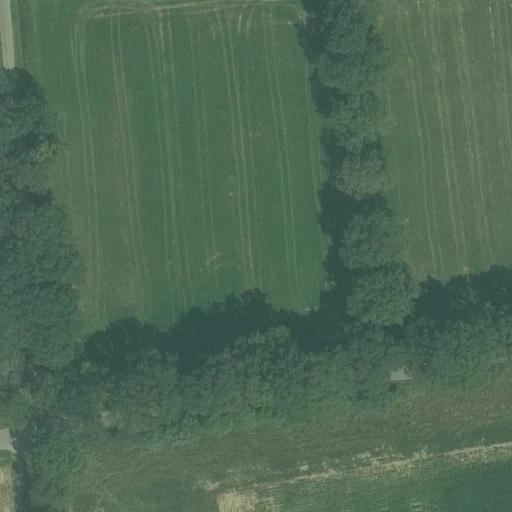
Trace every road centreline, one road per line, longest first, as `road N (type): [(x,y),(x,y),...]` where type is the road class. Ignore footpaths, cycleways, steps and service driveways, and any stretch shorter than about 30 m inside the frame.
road 1 (unclassified): [(511,355),(32,433)]
road 2 (unclassified): [(32,433),(0,34)]
